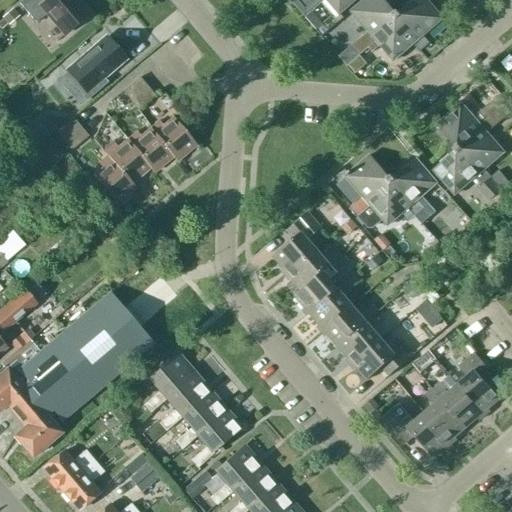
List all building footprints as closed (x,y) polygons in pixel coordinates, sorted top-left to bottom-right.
[(22,0),(19,3),(36,23),(50,10),(68,31),(87,15),(74,0),(22,0)] [(298,0),(306,9),(315,0),(328,0),(340,13),(354,0),(298,0)] [(368,31),(372,36),(394,17),(395,12),(384,0),(364,0),(351,12),(368,31)] [(399,18),(418,40),(414,43),(420,51),(429,43),(422,36),(442,18),(426,0),(413,0),(399,13),(399,18)] [(1,18),(0,19),(0,28),(0,29),(6,24),(17,15),(11,8),(0,17),(1,18)] [(414,43),(418,40),(399,18),(399,13),(395,13),(395,12),(394,17),(372,36),(368,31),(360,38),(369,48),(377,41),(393,61),(413,43),(414,43)] [(102,78),(124,58),(106,37),(67,71),(89,96),(105,82),(102,78)] [(352,44),(361,54),(369,48),(360,38),(352,44)] [(463,86),(478,106),(493,95),(478,75),(463,86)] [(122,91),(130,100),(147,86),(139,77),(122,91)] [(147,86),(130,100),(138,109),(155,95),(147,86)] [(482,128),(478,123),(486,117),(493,125),(505,115),(492,100),(472,116),(462,104),(437,126),(455,147),(460,147),(482,128)] [(486,117),(478,123),(482,128),(460,147),(455,147),(455,152),(460,152),(479,174),(484,170),(504,152),(485,131),(493,125),(486,117)] [(55,132),(63,141),(80,127),(72,118),(55,132)] [(172,157),(171,157),(175,162),(195,145),(172,118),(162,127),(158,122),(149,130),(172,157)] [(80,127),(63,141),(71,150),(88,136),(80,127)] [(171,157),(172,157),(149,130),(139,138),(136,133),(126,141),(149,168),(148,169),(152,173),(171,157)] [(103,153),(107,158),(108,157),(130,184),(148,169),(149,168),(126,141),(117,149),(113,145),(103,153)] [(460,152),(455,152),(434,170),(455,195),(475,178),(481,186),(476,191),(486,202),(501,189),(492,179),(484,170),(479,174),(460,152)] [(371,206),(367,201),(389,182),(389,177),(370,155),(345,177),(362,196),(354,202),(362,211),(357,216),(358,217),(371,206)] [(108,157),(107,158),(98,165),(102,170),(92,178),(115,205),(134,188),(130,184),(108,157)] [(436,183),(415,158),(394,177),(393,183),(412,204),(417,200),(436,183)] [(497,174),(492,179),(501,189),(506,185),(497,174)] [(371,206),(358,217),(367,227),(372,228),(382,219),(388,225),(403,212),(410,220),(415,216),(424,208),(417,200),(412,204),(393,183),(394,177),(389,177),(389,182),(367,201),(371,206)] [(71,198),(79,206),(89,196),(82,188),(71,198)] [(421,223),(430,215),(424,208),(415,216),(421,223)] [(287,274),(316,249),(318,247),(309,237),(322,226),(309,210),(288,229),(295,237),(274,255),(284,267),(282,269),(287,274)] [(341,227),(347,234),(356,226),(350,220),(341,227)] [(374,239),(383,249),(389,243),(380,234),(374,239)] [(318,247),(316,249),(287,274),(291,280),(294,278),(303,289),(342,256),(335,248),(326,256),(318,247)] [(336,289),(339,286),(331,277),(348,262),(342,256),(303,289),(296,295),(306,306),(304,308),(309,314),(311,312),(337,289),(336,289)] [(339,286),(336,289),(337,289),(311,312),(320,322),(317,325),(322,331),(354,303),(345,294),(355,286),(348,277),(339,286)] [(0,351),(1,350),(3,348),(0,344),(0,331),(36,301),(35,300),(44,292),(36,282),(26,290),(26,289),(24,290),(22,288),(15,294),(17,296),(0,310),(0,351)] [(433,290),(426,296),(432,304),(440,297),(433,290)] [(108,293),(45,348),(67,374),(88,399),(134,360),(141,369),(148,363),(141,355),(153,344),(139,329),(143,325),(126,306),(122,309),(108,293)] [(340,345),(375,314),(378,312),(372,305),(362,313),(354,303),(322,331),(327,336),(330,334),(340,345)] [(351,364),(379,340),(382,337),(374,327),(384,319),(378,312),(375,314),(340,345),(350,357),(347,359),(351,364)] [(391,347),(382,337),(379,340),(351,364),(355,369),(358,367),(368,379),(389,361),(396,369),(414,354),(400,339),(391,347)] [(0,410),(6,406),(16,417),(67,374),(45,348),(40,352),(28,339),(0,362),(0,363),(4,368),(0,371),(0,410)] [(466,376),(457,384),(484,415),(489,410),(487,408),(499,397),(481,377),(490,369),(474,351),(457,366),(466,376)] [(150,413),(165,400),(164,398),(194,372),(177,353),(147,379),(159,392),(144,406),(150,413)] [(181,418),(180,416),(209,391),(194,372),(164,398),(165,400),(175,411),(159,424),(166,431),(181,418)] [(67,374),(16,417),(25,429),(16,437),(21,443),(19,444),(31,458),(44,446),(47,450),(63,437),(44,414),(50,409),(61,422),(88,399),(67,374)] [(431,388),(464,426),(476,416),(479,419),(484,415),(457,384),(447,392),(438,382),(431,388)] [(423,412),(424,413),(450,443),(456,438),(454,436),(464,426),(431,388),(425,393),(434,404),(423,412)] [(182,450),(197,436),(195,435),(225,409),(209,391),(180,416),(181,418),(191,429),(175,442),(182,450)] [(195,435),(197,436),(206,447),(191,460),(197,468),(213,455),(212,453),(241,428),(225,409),(195,435)] [(423,412),(415,420),(406,410),(390,423),(406,441),(413,434),(431,455),(442,446),(444,448),(450,443),(424,413),(423,412)] [(109,432),(115,439),(124,430),(118,423),(109,432)] [(260,464),(243,445),(214,471),(225,484),(210,498),(216,505),(231,492),(230,490),(260,464)] [(140,450),(122,466),(130,475),(148,459),(140,450)] [(64,452),(42,471),(59,491),(93,462),(84,452),(72,462),(64,452)] [(93,462),(59,491),(77,511),(99,493),(90,484),(103,473),(93,462)] [(244,511),(247,510),(246,508),(275,482),(260,464),(230,490),(231,492),(241,502),(229,511),(244,511)] [(278,511),(291,501),(275,482),(246,508),(247,510),(248,511),(278,511)] [(300,511),(291,501),(278,511),(300,511)]
